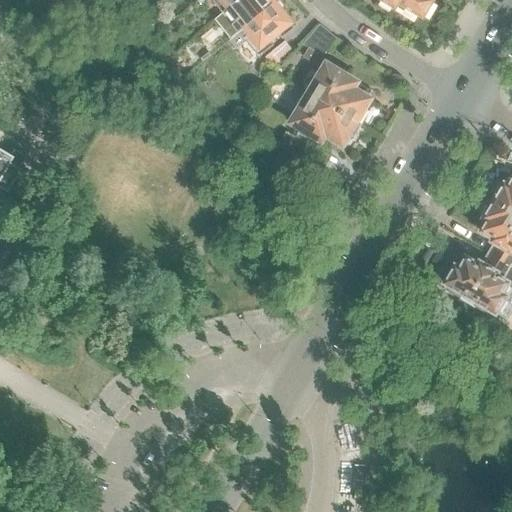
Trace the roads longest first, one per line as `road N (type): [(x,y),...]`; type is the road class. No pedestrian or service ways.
road 1 (residential): [(286,382),(466,94)]
road 2 (residential): [(286,382),(239,371),(172,402),(134,454),(114,511)]
road 3 (residential): [(320,0),(393,57),(466,94)]
road 4 (residential): [(209,511),(286,382)]
road 5 (residential): [(320,511),(324,436),(304,397),(286,382)]
